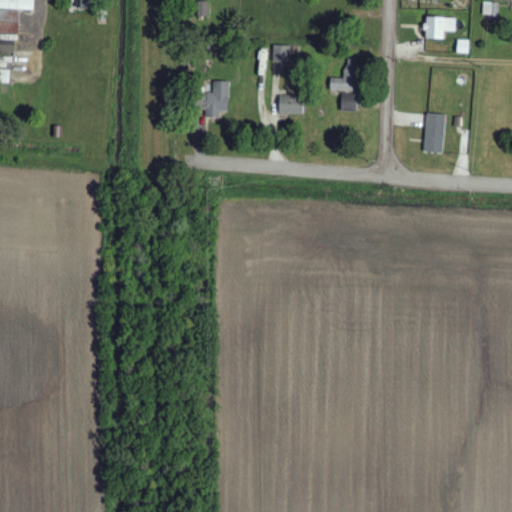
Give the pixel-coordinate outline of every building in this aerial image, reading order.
[(0,0),(0,34),(19,35),(19,11),(34,11),(33,0),(0,0)] [(198,17),(209,16),(209,2),(198,2),(198,17)] [(456,19),(425,18),(425,40),(444,40),(444,32),(456,32),(456,19)] [(0,53),(15,54),(16,36),(0,35),(0,53)] [(290,64),(291,46),(273,46),(273,63),(290,64)] [(358,91),(357,66),(350,66),(350,78),(330,79),(330,91),(358,91)] [(229,82),(213,82),(213,94),(194,93),(194,110),(205,110),(205,118),(220,118),(220,111),(228,111),(229,82)] [(303,115),(303,92),(279,91),(279,115),(303,115)] [(356,112),(357,95),(342,94),(341,111),(356,112)] [(424,152),(444,153),(445,115),(426,114),(424,152)]
